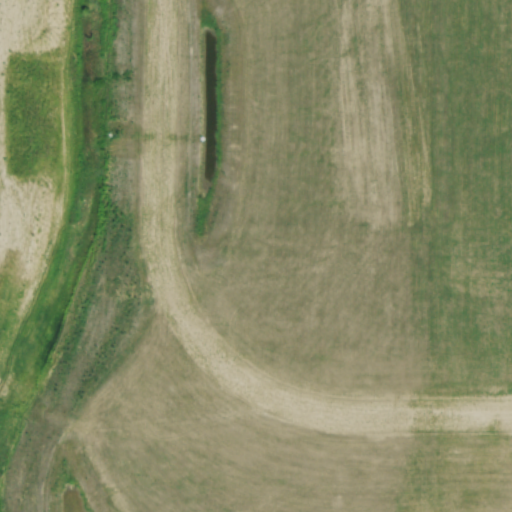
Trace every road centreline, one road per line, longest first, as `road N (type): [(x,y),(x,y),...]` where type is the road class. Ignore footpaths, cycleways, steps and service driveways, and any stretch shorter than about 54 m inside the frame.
road 1 (residential): [(163,0),(164,247),(200,322),(228,354)]
road 2 (residential): [(228,354),(294,398),(346,408),(511,408)]
road 3 (residential): [(162,67),(0,70)]
